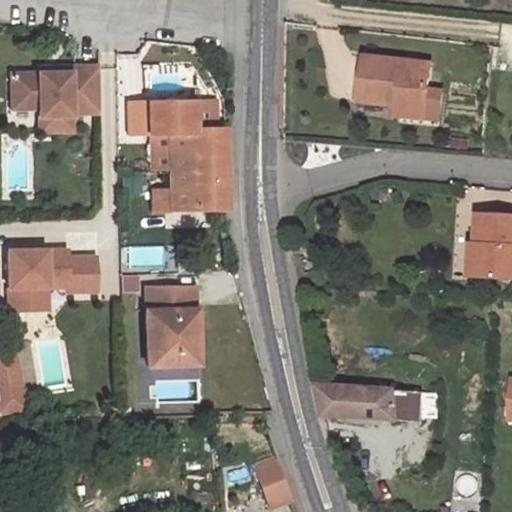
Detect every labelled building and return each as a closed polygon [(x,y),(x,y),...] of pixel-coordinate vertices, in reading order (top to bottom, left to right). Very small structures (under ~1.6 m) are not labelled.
[(433,66),(368,58),(362,102),(401,106),(400,114),(428,118),(433,66)] [(72,116),(99,115),(98,68),(54,69),(54,75),(40,76),(13,76),(13,110),(41,110),(41,118),(55,118),(55,134),(72,133),(72,116)] [(146,132),(166,131),(166,171),(166,172),(190,172),(190,157),(224,157),(223,130),(210,130),(210,102),(125,102),(126,132),(146,132)] [(41,134),(55,134),(55,118),(41,118),(41,134)] [(166,171),(166,131),(146,132),(146,171),(166,171)] [(226,209),(224,157),(190,157),(190,172),(166,172),(167,208),(149,209),(149,227),(182,227),(182,210),(226,209)] [(511,282),(511,219),(473,217),(471,248),(477,248),(475,280),(511,282)] [(475,280),(477,248),(471,248),(466,248),(463,279),(475,280)] [(38,288),(48,288),(69,287),(69,292),(97,291),(96,257),(68,257),(67,251),(10,252),(12,311),(39,311),(38,288)] [(145,287),(146,312),(148,366),(176,365),(176,354),(197,354),(194,286),(145,287)] [(38,288),(39,311),(49,311),(48,288),(38,288)] [(0,355),(0,391),(20,388),(15,353),(0,355)] [(176,354),(176,365),(197,365),(197,354),(176,354)] [(326,417),(419,426),(421,394),(317,385),(326,417)] [(0,391),(0,415),(23,412),(20,388),(0,391)] [(248,464),(264,511),(289,502),(272,456),(248,464)]
